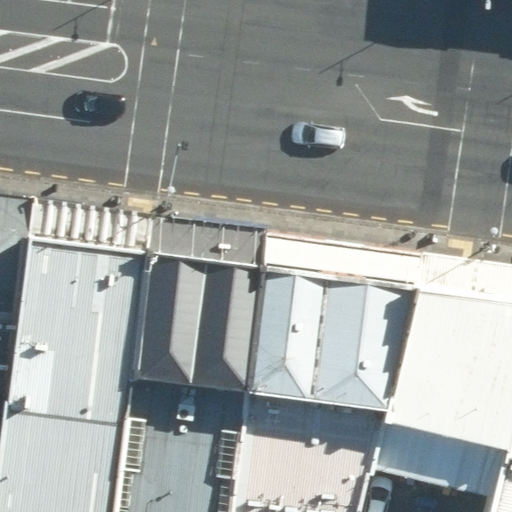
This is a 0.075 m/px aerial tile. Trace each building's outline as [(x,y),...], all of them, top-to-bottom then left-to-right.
[(0,511),(117,511),(153,250),(0,229),(0,511)] [(230,511),(263,262),(153,250),(117,511),(230,511)] [(418,286),(263,262),(230,511),(361,511),(384,423),(418,286)] [(511,439),(511,297),(418,286),(384,423),(509,450),(511,439)] [(511,511),(511,439),(509,450),(497,511),(511,511)]
